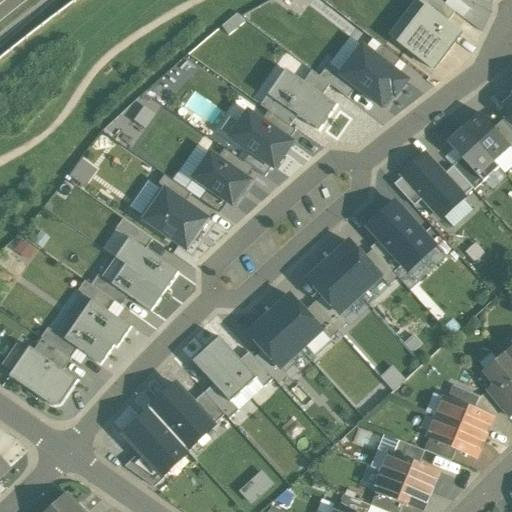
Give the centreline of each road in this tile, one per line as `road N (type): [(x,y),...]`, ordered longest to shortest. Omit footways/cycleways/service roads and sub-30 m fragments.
road 1 (residential): [(203,301),(237,301),(354,194),(358,162)]
road 2 (residential): [(358,162),(326,165),(206,270),(203,301)]
road 3 (residential): [(60,457),(203,301)]
road 4 (residential): [(358,162),(511,43)]
